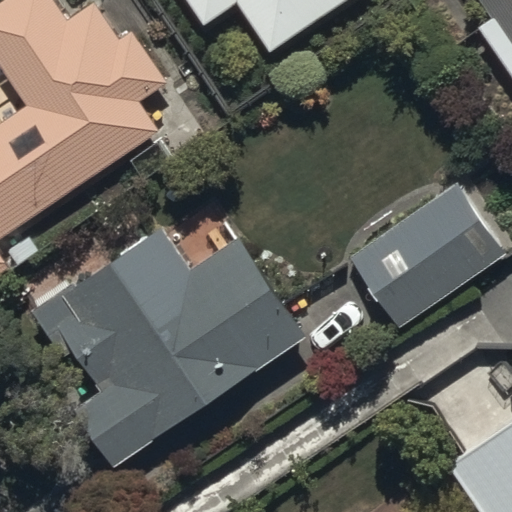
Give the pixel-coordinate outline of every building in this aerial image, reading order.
[(0,235),(159,129),(140,100),(168,81),(132,28),(119,37),(96,4),(70,21),(55,0),(3,0),(0,2),(0,55),(30,100),(0,120),(0,269),(9,263),(0,250),(0,235)] [(195,0),(209,21),(240,0),(242,0),(276,49),(348,0),(195,0)] [(511,0),(488,0),(497,13),(482,24),(511,68),(511,0)] [(463,181),(355,254),(403,325),(511,251),(463,181)] [(45,365),(112,465),(305,335),(238,236),(193,266),(166,225),(17,325),(45,365)] [(511,511),(511,421),(458,458),(494,511),(511,511)]
